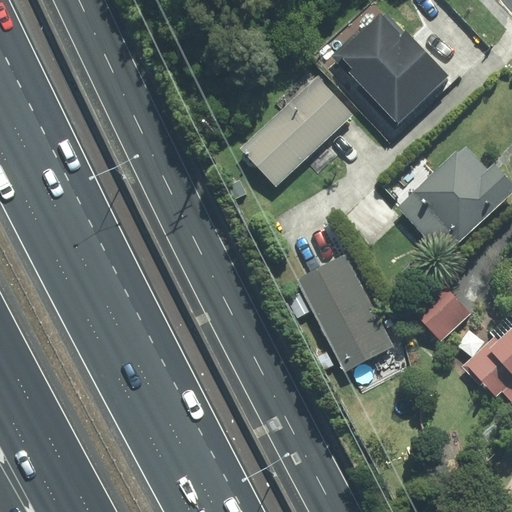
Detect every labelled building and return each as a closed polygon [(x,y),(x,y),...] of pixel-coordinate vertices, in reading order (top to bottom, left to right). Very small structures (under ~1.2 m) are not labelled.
[(330,69),(396,137),(456,79),(389,11),(330,69)] [(280,193),(355,121),(316,81),(241,153),(280,193)] [(396,204),(441,259),(511,200),(511,183),(500,169),(486,181),(462,150),(396,204)] [(346,371),(394,346),(348,254),(299,279),(346,371)] [(415,318),(441,343),(470,315),(443,289),(415,318)] [(511,331),(471,369),(511,412),(511,331)]
